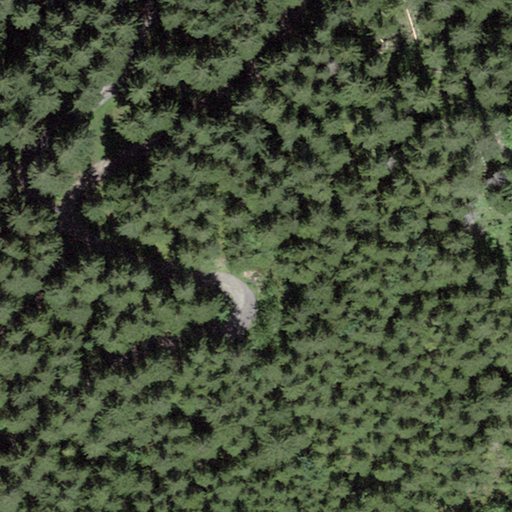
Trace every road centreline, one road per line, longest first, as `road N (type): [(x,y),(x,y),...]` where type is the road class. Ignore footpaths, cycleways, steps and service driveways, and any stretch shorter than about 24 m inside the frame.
road 1 (track): [(102,216),(128,254),(162,272),(226,280),(243,296),(243,319),(226,332),(131,352),(0,451)]
road 2 (track): [(166,0),(110,76),(98,145),(102,216)]
